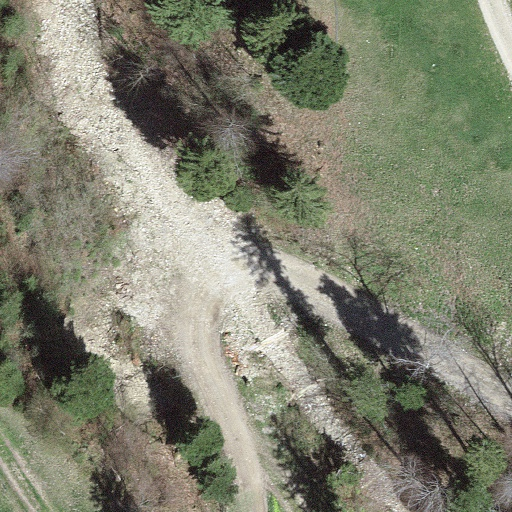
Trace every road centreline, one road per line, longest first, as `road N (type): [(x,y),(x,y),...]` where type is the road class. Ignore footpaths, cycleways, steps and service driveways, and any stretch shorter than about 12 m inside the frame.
road 1 (track): [(256,511),(232,438),(174,338),(171,301),(195,260),(241,251),(265,257),(511,392)]
road 2 (track): [(0,404),(35,441),(75,511)]
